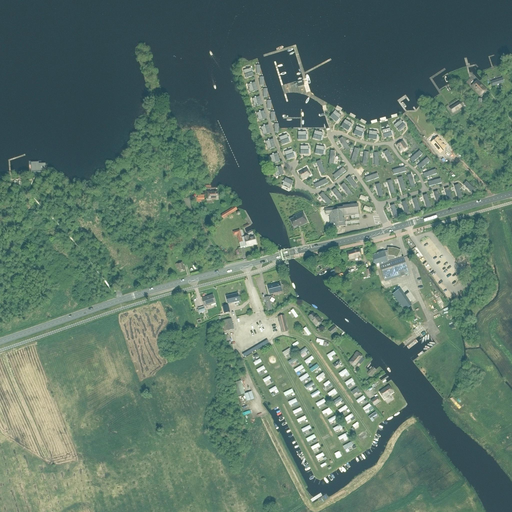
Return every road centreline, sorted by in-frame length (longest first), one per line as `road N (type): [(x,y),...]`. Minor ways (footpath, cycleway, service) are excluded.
road 1 (primary): [(0,341),(165,286),(511,193)]
road 2 (track): [(256,408),(240,347),(250,329),(289,306),(332,342),(367,394)]
road 3 (track): [(245,265),(260,325),(333,461)]
road 4 (track): [(266,336),(304,340),(369,433)]
